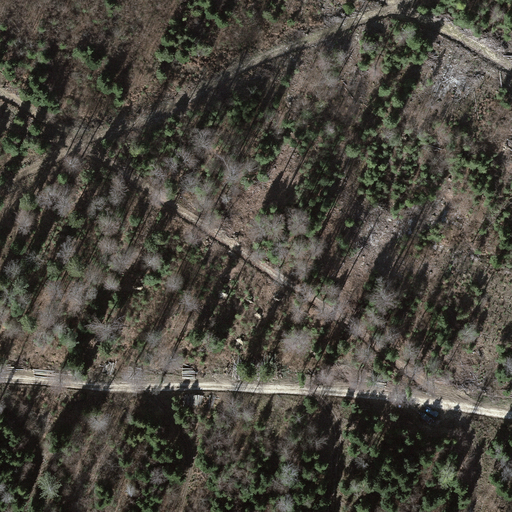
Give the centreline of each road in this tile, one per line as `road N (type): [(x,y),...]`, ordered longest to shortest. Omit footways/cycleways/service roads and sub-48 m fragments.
road 1 (track): [(0,93),(310,298),(458,407)]
road 2 (track): [(511,413),(320,388),(0,377)]
road 3 (track): [(383,0),(511,68)]
